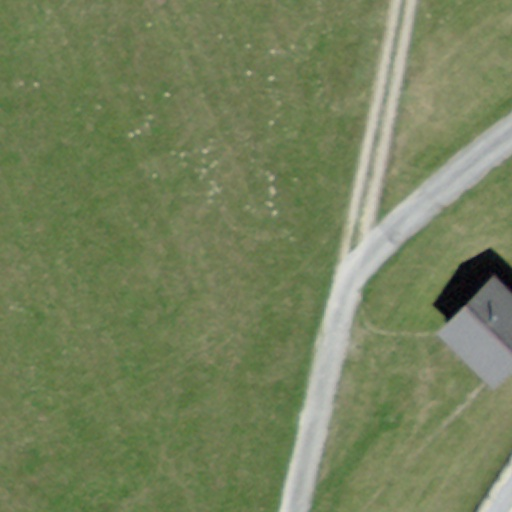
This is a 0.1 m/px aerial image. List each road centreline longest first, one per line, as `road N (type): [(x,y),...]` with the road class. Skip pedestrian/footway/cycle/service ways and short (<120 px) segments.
road 1 (track): [(511,133),(354,259),(293,511)]
road 2 (track): [(354,259),(392,0)]
